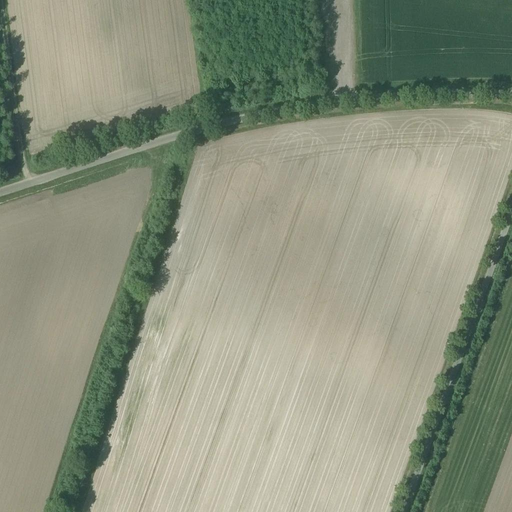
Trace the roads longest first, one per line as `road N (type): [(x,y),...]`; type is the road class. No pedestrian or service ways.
road 1 (unclassified): [(0,198),(199,135),(346,100),(511,103)]
road 2 (unclassified): [(511,195),(401,511)]
road 3 (track): [(0,10),(25,190)]
